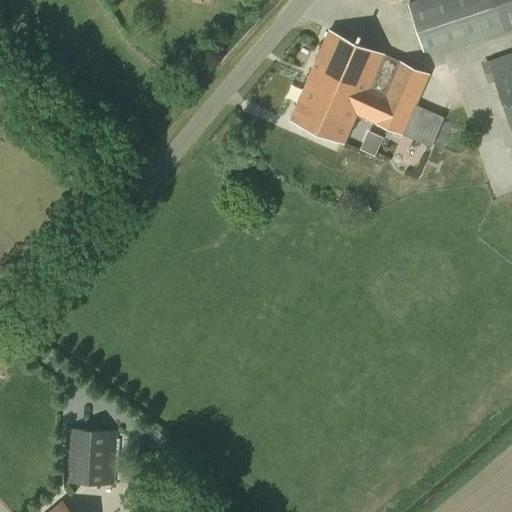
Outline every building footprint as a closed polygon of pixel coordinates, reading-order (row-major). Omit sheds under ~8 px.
[(511,0),(414,0),(409,2),(424,49),(434,53),(511,28),(511,0)] [(386,54),(329,29),(290,119),(344,143),(357,115),(402,135),(430,73),(386,54)] [(511,52),(488,60),(511,130),(511,52)] [(444,287),(444,263),(401,263),(401,287),(444,287)] [(64,482),(116,483),(117,431),(66,428),(64,482)] [(72,511),(63,501),(49,511),(72,511)]
